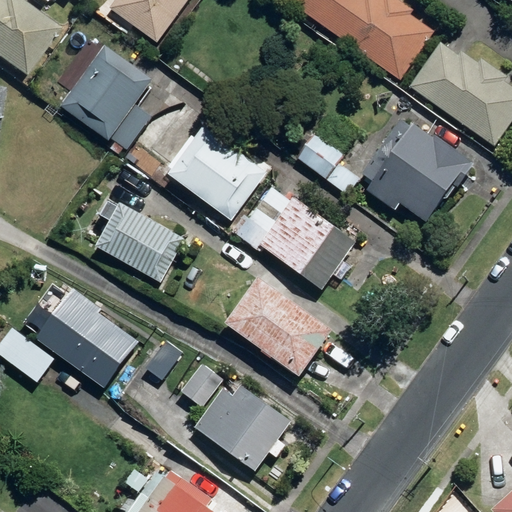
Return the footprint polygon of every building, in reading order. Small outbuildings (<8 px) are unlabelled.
[(0,0),(0,61),(25,80),(61,31),(17,0),(0,0)] [(159,48),(192,0),(119,0),(110,13),(159,48)] [(280,0),(402,83),(435,35),(412,19),(415,14),(394,0),(280,0)] [(442,47),(411,91),(496,150),(511,127),(511,89),(507,86),(510,82),(482,62),(479,66),(462,54),(458,59),(442,47)] [(156,88),(106,51),(61,110),(125,158),(153,121),(139,110),(156,88)] [(460,195),(477,171),(415,129),(413,132),(402,125),(364,179),(375,187),(369,196),(396,214),(400,209),(429,229),(455,192),(460,195)] [(266,179),(205,134),(199,143),(193,138),(167,173),(173,178),(170,183),(231,227),(262,184),(266,179)] [(346,159),(316,138),(298,163),(328,184),(340,167),(346,159)] [(328,184),(349,198),(361,181),(340,167),(328,184)] [(258,254),(292,206),(262,184),(231,227),(227,232),(258,254)] [(346,265),(358,248),(295,202),(260,250),(323,296),(336,279),(342,283),(352,270),(346,265)] [(121,209),(97,254),(163,289),(187,245),(121,209)] [(260,284),(226,331),(301,384),(335,336),(260,284)] [(76,292),(39,345),(106,392),(140,345),(100,316),(104,312),(76,292)] [(56,363),(13,333),(0,351),(0,359),(39,387),(56,363)] [(184,357),(167,344),(146,372),(163,385),(184,357)] [(204,412),(225,384),(203,368),(183,396),(204,412)] [(224,393),(195,432),(256,477),(293,427),(242,391),(235,401),(224,393)] [(206,511),(213,504),(174,476),(172,479),(161,471),(131,511),(206,511)] [(148,483),(134,473),(125,486),(139,496),(148,483)] [(511,511),(511,492),(490,511),(511,511)]
